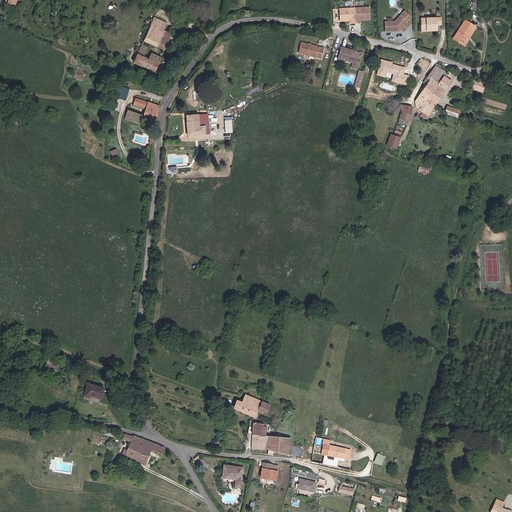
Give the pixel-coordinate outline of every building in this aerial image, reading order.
[(368,7),(338,9),(339,21),(349,21),(349,23),(358,22),(358,20),(369,19),(368,7)] [(393,21),(383,22),(384,31),(398,31),(398,30),(399,29),(400,29),(403,31),(409,24),(399,15),(393,21)] [(420,18),(420,25),(425,24),(425,28),(436,28),(435,24),(439,24),(439,17),(420,18)] [(154,19),(145,41),(165,49),(172,33),(164,30),(167,24),(154,19)] [(453,38),(461,44),(467,35),(470,37),(476,28),(465,21),(453,38)] [(464,46),(470,37),(467,35),(461,44),(464,46)] [(325,48),(302,43),(299,53),(322,58),(325,48)] [(163,57),(153,53),(151,58),(145,56),(147,49),(141,46),(134,62),(156,71),(163,57)] [(362,52),(340,47),(338,59),(352,62),(350,68),(358,69),(362,52)] [(392,63),(381,61),(377,76),(385,78),(386,73),(393,75),(391,82),(406,86),(409,76),(403,75),(405,69),(391,65),(392,63)] [(445,71),(435,65),(423,82),(425,83),(415,100),(416,107),(418,109),(419,110),(422,113),(421,115),(426,118),(431,111),(431,107),(434,102),(435,103),(451,81),(443,75),(445,71)] [(366,70),(361,69),(356,84),(361,86),(366,70)] [(484,93),(487,85),(476,80),(473,89),(484,93)] [(162,106),(137,98),(135,104),(148,108),(146,114),(145,115),(146,115),(157,119),(162,106)] [(401,104),(399,109),(401,109),(399,122),(407,124),(411,107),(401,104)] [(460,110),(447,105),(444,113),(457,117),(460,110)] [(143,125),(146,115),(145,115),(146,114),(129,109),(126,120),(143,125)] [(209,135),(208,126),(202,126),(202,116),(188,117),(190,136),(209,135)] [(400,138),(390,135),(387,145),(396,148),(400,138)] [(117,148),(111,151),(114,158),(120,155),(117,148)] [(420,166),(418,171),(429,174),(430,169),(420,166)] [(62,362),(50,360),(48,369),(59,372),(62,362)] [(90,384),(87,395),(93,396),(93,394),(103,396),(106,387),(90,384)] [(232,407),(254,416),(258,409),(267,412),(270,405),(243,394),(239,403),(235,401),(232,407)] [(289,437),(264,434),(265,425),(262,425),(262,423),(251,422),(250,433),(252,434),(251,449),(273,451),(287,453),(289,437)] [(125,438),(133,442),(129,449),(126,448),(124,452),(127,454),(127,455),(148,464),(154,450),(163,453),(166,447),(136,436),(127,433),(125,438)] [(348,459),(350,449),(328,444),(329,440),(322,438),(319,453),(323,454),(321,463),(337,466),(339,457),(348,459)] [(374,462),(382,465),(386,455),(378,452),(374,462)] [(277,464),(261,461),(258,477),(274,480),(277,464)] [(241,467),(222,465),(221,477),(240,479),(241,467)] [(299,478),(297,488),(313,492),(315,482),(299,478)] [(352,488),(343,486),(342,493),(351,495),(352,488)] [(501,506),(503,501),(496,498),(490,511),(511,511),(511,509),(509,508),(508,510),(501,506)]
